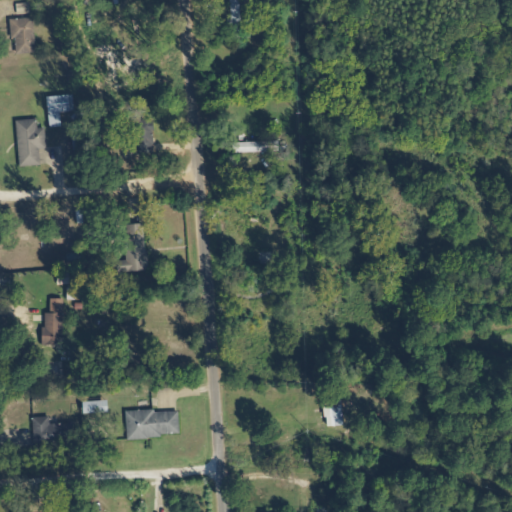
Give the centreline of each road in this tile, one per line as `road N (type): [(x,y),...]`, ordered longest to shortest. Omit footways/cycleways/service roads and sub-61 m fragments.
road 1 (residential): [(220,469),(181,0)]
road 2 (residential): [(220,469),(0,480)]
road 3 (residential): [(0,198),(198,180)]
